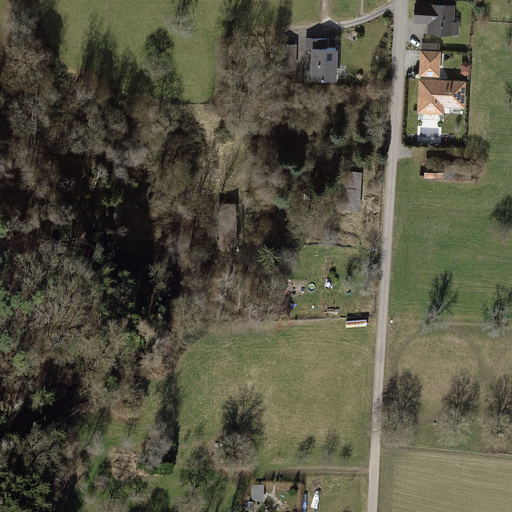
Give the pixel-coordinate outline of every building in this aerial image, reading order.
[(454,6),(415,4),(414,24),(429,24),(428,33),(460,35),(460,20),(453,20),(454,6)] [(329,39),(307,37),(305,71),(310,71),(309,78),(335,80),(337,48),(329,47),(329,39)] [(297,44),(286,44),(284,71),(296,71),(297,44)] [(442,51),(420,51),(419,76),(441,77),(442,51)] [(472,63),(461,63),(461,74),(472,75),(472,63)] [(467,81),(419,79),(418,112),(444,113),(444,107),(465,108),(467,81)] [(443,163),(422,162),(422,176),(443,177),(443,163)] [(362,172),(344,171),(343,211),(361,211),(362,172)] [(339,186),(325,185),(324,198),(338,199),(339,186)] [(239,247),(239,217),(231,216),(230,247),(239,247)] [(253,501),(266,501),(267,485),(254,485),(253,501)]
